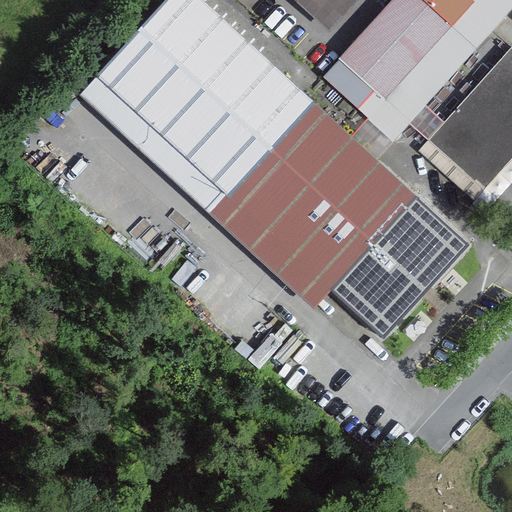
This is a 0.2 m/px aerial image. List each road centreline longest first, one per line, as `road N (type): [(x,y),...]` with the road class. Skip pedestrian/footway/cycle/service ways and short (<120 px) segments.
road 1 (unknown): [(438,427),(89,122)]
road 2 (residential): [(426,441),(511,350)]
